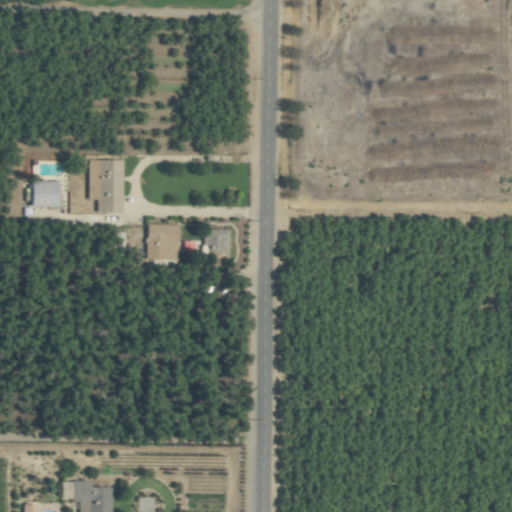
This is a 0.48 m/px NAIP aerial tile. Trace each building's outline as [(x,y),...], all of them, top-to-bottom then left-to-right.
[(119,160),(85,159),(85,198),(93,198),(93,210),(118,211),(119,160)] [(53,181),(26,181),(26,207),(53,207),(53,181)] [(145,244),(143,244),(142,258),(173,259),(175,225),(145,224),(145,244)] [(225,229),(201,229),(201,257),(216,258),(216,255),(225,255),(225,229)] [(120,232),(109,232),(108,252),(119,252),(120,232)] [(107,511),(107,487),(86,487),(86,481),(57,482),(57,500),(76,500),(75,511),(107,511)]
